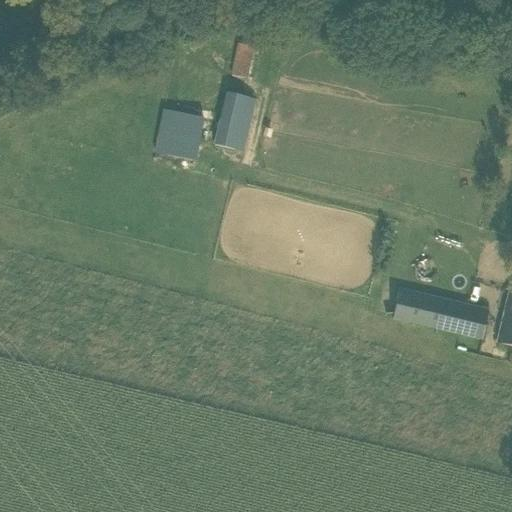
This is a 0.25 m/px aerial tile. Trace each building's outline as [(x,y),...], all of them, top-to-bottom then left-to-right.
[(232,75),(248,79),(255,47),(239,43),(232,75)] [(226,92),(213,146),(235,151),(247,98),(226,92)] [(199,143),(204,120),(175,113),(171,135),(167,154),(167,156),(184,160),(188,142),(199,144),(199,143)] [(397,296),(391,319),(481,340),(487,317),(398,296),(397,296)] [(505,311),(497,344),(511,347),(511,311),(511,312),(505,311)]
